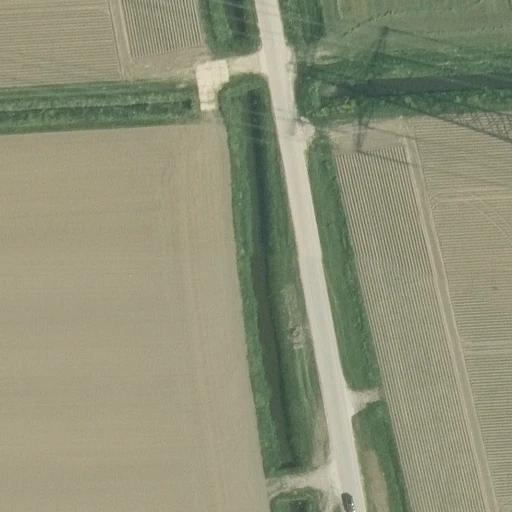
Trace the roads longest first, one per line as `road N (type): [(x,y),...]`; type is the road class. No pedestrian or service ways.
road 1 (unclassified): [(355,511),(263,0)]
road 2 (track): [(0,98),(190,87),(224,69),(274,61)]
road 3 (track): [(276,69),(511,54)]
road 4 (track): [(348,474),(210,500)]
